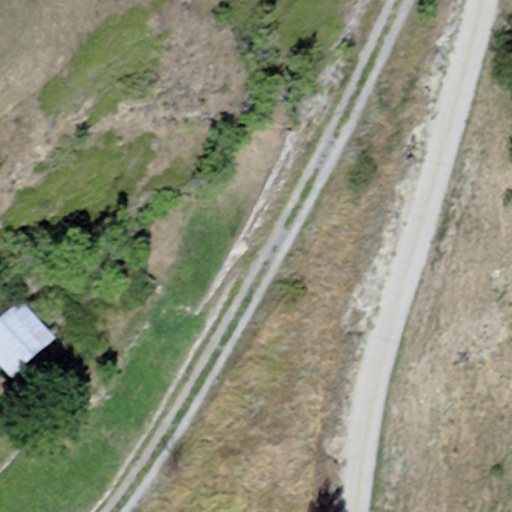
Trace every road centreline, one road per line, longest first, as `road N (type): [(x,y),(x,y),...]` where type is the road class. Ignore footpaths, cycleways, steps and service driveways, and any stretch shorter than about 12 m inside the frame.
road 1 (track): [(120,511),(160,467),(360,91),(397,0)]
road 2 (residential): [(367,511),(379,431),(493,66),(505,0)]
